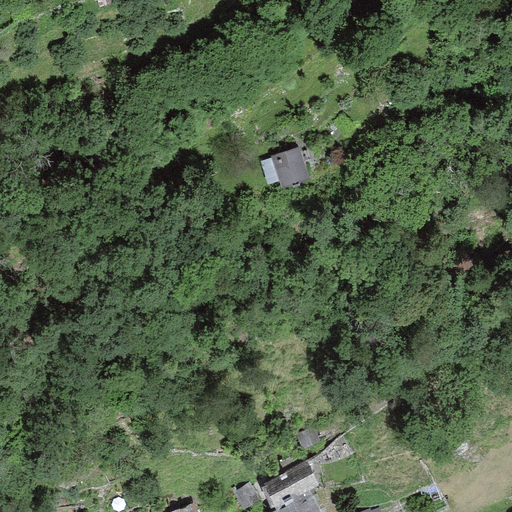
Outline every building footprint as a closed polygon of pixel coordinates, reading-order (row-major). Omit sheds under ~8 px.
[(309,180),(297,147),(270,156),(271,158),(279,181),(281,189),(309,180)] [(267,185),(279,181),(271,158),(260,162),(267,185)] [(473,267),(461,248),(442,260),(453,279),(473,267)] [(315,423),(296,431),(301,445),(320,438),(315,423)] [(306,461),(263,485),(263,487),(260,488),(270,509),(274,507),(308,491),(318,486),(306,461)] [(249,482),(232,492),(243,509),(259,499),(249,482)] [(319,511),(308,491),(274,507),(275,510),(272,511),(319,511)]
